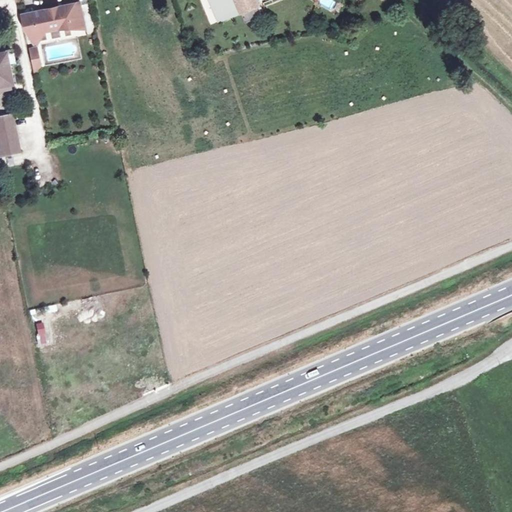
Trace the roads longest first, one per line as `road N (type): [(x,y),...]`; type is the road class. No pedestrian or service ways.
road 1 (secondary): [(511,294),(1,511)]
road 2 (track): [(0,467),(165,393),(511,258)]
road 3 (track): [(511,345),(459,381),(143,511)]
